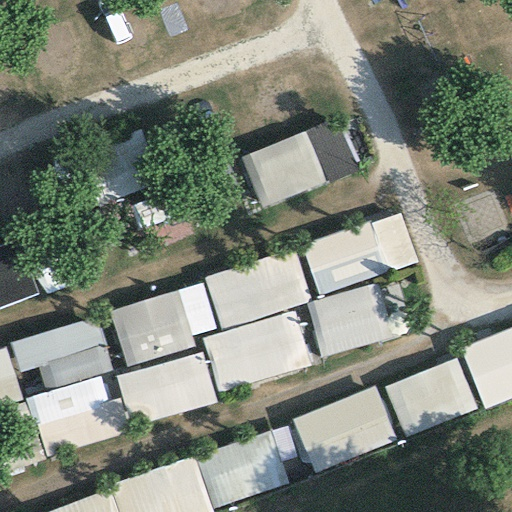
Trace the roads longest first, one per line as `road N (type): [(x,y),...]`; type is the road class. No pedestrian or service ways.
road 1 (track): [(315,0),(435,254),(453,323),(446,345),(18,511)]
road 2 (unknown): [(334,40),(0,157)]
